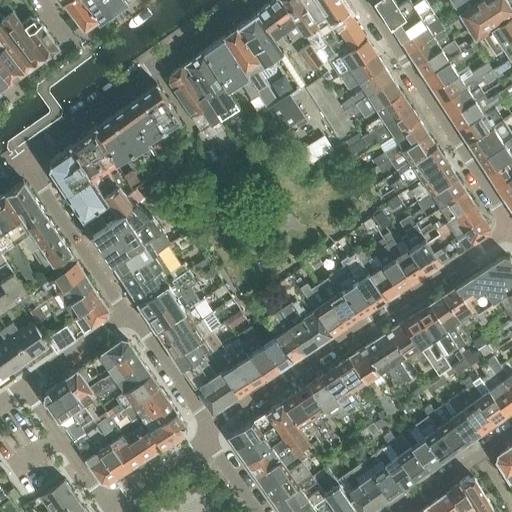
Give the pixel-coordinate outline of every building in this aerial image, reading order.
[(8,14),(3,18),(4,18),(2,19),(36,63),(46,56),(29,32),(22,22),(6,0),(4,0),(0,4),(8,14)] [(86,0),(68,0),(64,3),(84,29),(100,18),(86,0)] [(86,0),(100,18),(124,0),(86,0)] [(285,28),(299,49),(310,42),(282,0),(271,0),(268,3),(285,28)] [(282,0),(310,42),(299,49),(304,57),(312,67),(316,64),(335,52),(301,0),(282,0)] [(317,0),(301,0),(335,52),(347,44),(317,0)] [(367,38),(349,11),(342,0),(317,0),(347,44),(350,49),(367,38)] [(396,0),(376,0),(391,23),(406,13),(396,0)] [(406,13),(391,23),(401,38),(425,22),(422,18),(435,9),(449,0),(418,0),(417,1),(416,0),(411,0),(415,6),(406,13)] [(450,0),(456,8),(468,0),(450,0)] [(474,0),(468,0),(456,8),(457,10),(461,16),(475,40),(483,35),(511,15),(511,6),(507,0),(478,0),(476,2),(474,0)] [(268,3),(257,11),(284,50),(285,52),(291,47),(280,32),(285,28),(268,3)] [(425,22),(401,38),(409,50),(435,33),(449,24),(461,16),(457,10),(442,20),(437,13),(437,12),(435,9),(422,18),(425,22)] [(257,11),(238,25),(266,67),(270,64),(268,60),(284,50),(257,11)] [(3,18),(0,13),(0,38),(5,46),(25,71),(36,63),(2,19),(4,18),(3,18)] [(29,32),(46,56),(59,47),(37,17),(31,15),(22,22),(29,32)] [(511,55),(511,15),(483,35),(495,54),(504,49),(510,57),(511,55)] [(435,33),(409,50),(416,62),(450,40),(445,32),(451,28),(449,24),(435,33)] [(273,79),(289,68),(282,56),(270,64),(266,67),(238,25),(222,36),(248,75),(250,78),(260,94),(268,106),(276,101),(260,76),(268,71),(273,79)] [(222,36),(203,50),(228,88),(248,75),(222,36)] [(0,38),(0,69),(9,82),(25,71),(5,46),(0,38)] [(335,52),(316,64),(317,65),(328,83),(341,75),(375,51),(367,38),(350,49),(347,44),(335,52)] [(450,40),(416,62),(424,74),(461,50),(454,38),(451,40),(450,40)] [(461,50),(424,74),(433,88),(459,71),(459,70),(454,64),(478,48),(473,41),(461,50)] [(203,50),(185,63),(221,118),(240,106),(228,88),(203,50)] [(375,51),(341,75),(349,88),(359,81),(384,65),(375,51)] [(492,69),(498,77),(503,74),(501,71),(511,64),(511,55),(510,57),(510,58),(494,68),(492,69)] [(459,71),(433,88),(442,101),(492,69),(494,68),(488,60),(473,71),(468,64),(459,70),(459,71)] [(169,80),(172,84),(172,85),(175,89),(193,116),(203,109),(212,123),(221,118),(185,63),(171,73),(169,80)] [(363,88),(341,103),(345,109),(393,78),(384,65),(359,81),(363,88)] [(9,82),(0,69),(0,88),(9,82)] [(442,101),(450,114),(476,98),(484,92),(479,85),(485,81),(487,85),(498,77),(492,69),(442,101)] [(322,75),(306,86),(313,97),(329,87),(322,75)] [(252,98),(260,94),(250,78),(243,83),(252,98)] [(393,78),(345,109),(350,116),(360,109),(364,115),(401,91),(393,78)] [(127,104),(148,139),(180,119),(157,83),(127,104)] [(329,87),(313,97),(338,136),(354,126),(329,87)] [(476,98),(450,114),(459,127),(496,104),(510,95),(509,94),(505,88),(480,104),(476,98)] [(366,127),(359,131),(362,136),(410,105),(401,91),(364,115),(369,122),(365,125),(366,127)] [(271,110),(277,121),(283,130),(305,116),(290,92),(276,101),(268,106),(267,107),(270,111),(271,110)] [(96,126),(114,158),(116,161),(150,143),(148,139),(127,104),(96,126)] [(504,117),(496,104),(459,127),(468,141),(504,117)] [(365,143),(370,140),(375,137),(380,143),(419,118),(410,105),(362,136),(363,137),(362,138),(365,143)] [(479,158),(511,136),(511,128),(504,117),(468,141),(479,158)] [(385,151),(373,158),(377,164),(389,156),(428,131),(419,118),(380,143),(385,151)] [(70,144),(70,145),(91,175),(117,215),(135,204),(118,184),(111,169),(114,167),(110,161),(114,158),(96,126),(78,139),(71,145),(70,144)] [(363,137),(362,136),(359,131),(346,140),(350,146),(362,138),(363,137)] [(397,170),(436,145),(436,144),(428,131),(389,156),(397,170)] [(511,153),(508,147),(511,144),(511,136),(479,158),(487,171),(511,155),(511,153)] [(436,145),(397,170),(402,176),(397,179),(401,187),(420,175),(421,176),(447,160),(436,144),(436,145)] [(51,158),(49,167),(49,168),(66,193),(91,175),(70,145),(51,158)] [(511,155),(487,171),(496,185),(511,174),(511,155)] [(422,178),(409,187),(418,200),(456,175),(457,175),(447,160),(421,176),(421,177),(422,178)] [(511,174),(496,185),(505,198),(511,193),(511,174)] [(91,175),(66,193),(83,218),(92,231),(117,215),(91,175)] [(456,175),(418,200),(426,213),(465,189),(456,175)] [(6,191),(32,229),(53,263),(72,250),(26,182),(25,183),(20,182),(20,181),(6,191)] [(426,213),(415,221),(419,228),(431,220),(436,227),(474,202),(465,189),(426,213)] [(53,263),(32,229),(6,191),(0,195),(0,218),(14,241),(22,235),(44,268),(53,263)] [(402,202),(397,194),(387,201),(392,209),(402,202)] [(148,215),(146,212),(137,202),(135,204),(117,215),(92,231),(102,246),(148,215)] [(474,202),(436,227),(440,233),(428,241),(433,249),(483,216),(474,202)] [(382,208),(373,215),(378,221),(387,215),(382,208)] [(407,233),(402,237),(425,273),(442,262),(441,261),(433,249),(428,241),(425,237),(419,228),(415,221),(411,213),(400,220),(405,230),(407,233)] [(162,228),(157,222),(154,224),(148,215),(102,246),(112,261),(162,228)] [(483,216),(433,249),(441,261),(448,257),(444,251),(460,240),(465,247),(489,231),(490,226),(483,216)] [(13,256),(12,257),(15,262),(33,289),(41,284),(23,256),(24,255),(14,241),(0,218),(0,249),(6,246),(13,256)] [(375,224),(368,228),(382,250),(376,254),(400,289),(412,281),(388,243),(375,224)] [(162,228),(112,261),(121,275),(147,257),(160,248),(171,242),(162,228)] [(425,273),(402,237),(401,237),(403,240),(397,243),(394,239),(388,243),(412,281),(425,273)] [(361,246),(355,250),(387,298),(400,289),(376,254),(369,258),(361,246)] [(169,262),(160,248),(147,257),(121,275),(129,288),(169,262)] [(355,250),(341,260),(355,280),(373,307),(387,298),(355,250)] [(503,255),(457,286),(466,299),(511,268),(511,260),(509,256),(504,255),(503,255)] [(318,256),(311,261),(316,267),(322,263),(318,256)] [(77,259),(50,277),(58,290),(85,272),(77,259)] [(0,280),(6,289),(0,293),(0,311),(29,292),(7,261),(0,265),(0,280)] [(188,268),(184,262),(174,268),(169,262),(129,288),(138,301),(157,289),(188,269),(188,268)] [(329,270),(333,277),(360,316),(373,307),(355,280),(348,285),(335,265),(329,270)] [(199,281),(196,276),(190,267),(188,268),(188,269),(157,289),(138,301),(138,302),(147,315),(187,289),(199,281)] [(511,268),(466,299),(475,312),(511,288),(511,268)] [(58,290),(46,299),(54,310),(86,289),(93,284),(85,272),(58,290)] [(333,277),(320,286),(328,298),(346,325),(360,316),(333,277)] [(307,282),(301,287),(315,309),(333,333),(346,325),(328,298),(321,303),(307,282)] [(54,310),(53,311),(57,318),(71,309),(75,315),(101,297),(93,284),(86,289),(54,310)] [(224,284),(214,290),(218,296),(228,290),(224,284)] [(457,286),(443,295),(459,320),(474,343),(487,334),(487,333),(483,326),(484,326),(475,312),(466,299),(457,286)] [(487,314),(503,303),(508,310),(511,307),(511,288),(475,312),(484,326),(488,323),(484,316),(487,314)] [(187,289),(147,315),(155,329),(156,329),(195,303),(198,301),(193,294),(191,296),(187,289)] [(453,323),(459,320),(443,295),(429,303),(459,347),(465,343),(453,323)] [(75,315),(75,316),(46,335),(57,349),(107,315),(107,314),(108,309),(108,308),(101,297),(75,315)] [(297,300),(292,303),(296,308),(319,342),(333,333),(315,309),(309,313),(303,305),(301,307),(297,300)] [(195,303),(156,329),(164,342),(203,316),(195,303)] [(429,303),(416,312),(433,336),(439,332),(451,350),(458,346),(458,348),(459,347),(429,303)] [(37,304),(30,309),(38,321),(45,317),(37,304)] [(511,307),(508,310),(511,315),(511,316),(488,332),(492,339),(511,326),(511,307)] [(283,314),(281,315),(306,351),(319,342),(296,308),(289,313),(288,311),(283,314)] [(280,309),(264,319),(275,335),(276,335),(292,360),(306,351),(281,315),(283,314),(280,309)] [(241,310),(226,320),(232,328),(247,318),(241,310)] [(416,312),(402,321),(428,357),(439,374),(452,366),(443,353),(437,357),(426,341),(433,336),(416,312)] [(173,355),(212,329),(203,316),(164,342),(173,355)] [(13,322),(6,327),(33,366),(53,352),(48,346),(49,345),(32,320),(18,330),(13,322)] [(402,321),(389,330),(412,364),(419,359),(421,362),(428,357),(402,321)] [(242,342),(249,353),(266,377),(280,368),(263,343),(251,324),(250,325),(251,326),(244,330),(249,338),(242,342)] [(511,326),(492,339),(497,346),(510,337),(511,339),(511,326)] [(0,331),(5,339),(0,342),(0,359),(14,379),(33,366),(6,327),(0,331)] [(212,329),(173,355),(182,369),(196,359),(209,351),(217,346),(221,343),(215,333),(217,331),(214,327),(212,329)] [(389,330),(376,339),(415,396),(428,387),(422,379),(412,364),(389,330)] [(487,334),(474,343),(478,349),(472,353),(468,347),(461,352),(465,357),(452,366),(457,373),(470,364),(471,365),(485,356),(484,356),(498,347),(497,346),(492,339),(488,332),(487,333),(487,334)] [(292,360),(276,335),(275,335),(273,337),(263,343),(280,368),(289,362),(292,360)] [(122,338),(91,360),(99,372),(107,366),(108,366),(134,348),(128,339),(122,338)] [(229,338),(222,342),(235,362),(236,361),(253,386),(266,377),(249,353),(242,342),(235,347),(229,338)] [(394,383),(389,386),(402,404),(415,396),(376,339),(362,347),(380,372),(387,368),(393,378),(391,379),(394,383)] [(217,346),(209,351),(213,357),(222,370),(239,395),(253,386),(236,361),(235,362),(229,365),(217,346)] [(373,377),(380,372),(362,347),(349,356),(366,381),(384,409),(388,414),(397,408),(388,394),(386,395),(373,377)] [(134,348),(108,366),(112,372),(103,378),(103,377),(91,385),(96,392),(142,360),(134,348)] [(216,374),(207,361),(213,357),(209,351),(196,359),(204,371),(209,379),(226,404),(239,395),(222,370),(216,374)] [(349,356),(335,365),(352,390),(353,390),(364,408),(372,404),(360,386),(366,381),(349,356)] [(0,388),(14,379),(0,359),(0,388)] [(197,376),(204,371),(196,359),(182,369),(195,388),(212,413),(226,404),(209,379),(202,383),(197,376)] [(497,360),(491,364),(511,393),(511,366),(507,359),(500,364),(497,360)] [(142,360),(96,392),(100,398),(120,384),(124,390),(150,372),(142,360)] [(487,374),(482,378),(506,413),(511,409),(511,393),(491,364),(489,361),(481,367),(484,372),(485,372),(487,374)] [(335,365),(322,374),(339,399),(352,390),(335,365)] [(90,399),(96,395),(78,369),(65,377),(94,418),(95,417),(93,414),(97,411),(95,409),(96,408),(90,399)] [(116,395),(120,402),(124,407),(158,383),(150,372),(124,390),(116,395)] [(322,374),(309,383),(331,415),(337,411),(341,416),(348,412),(339,399),(322,374)] [(506,413),(482,378),(481,378),(479,376),(472,380),(469,376),(463,380),(467,386),(494,423),(506,413)] [(65,377),(54,385),(73,412),(78,419),(83,426),(94,418),(65,377)] [(442,377),(428,387),(432,392),(445,382),(443,379),(442,377)] [(121,409),(125,415),(127,413),(132,420),(141,414),(167,396),(158,383),(124,407),(121,409)] [(324,420),(331,415),(309,383),(295,391),(333,446),(341,442),(331,427),(330,427),(324,420)] [(45,392),(44,397),(44,398),(65,428),(73,439),(85,429),(83,426),(78,419),(73,412),(54,385),(45,392)] [(467,386),(454,395),(480,432),(494,423),(467,386)] [(295,391),(282,400),(310,440),(311,442),(316,438),(326,451),(333,446),(295,391)] [(454,395),(442,404),(467,441),(480,432),(454,395)] [(143,424),(135,429),(137,432),(140,431),(142,433),(176,409),(167,396),(141,414),(146,422),(143,424)] [(282,400),(266,410),(275,424),(284,436),(289,442),(293,449),(298,455),(300,459),(307,454),(301,446),(310,440),(282,400)] [(430,404),(424,408),(428,414),(454,451),(467,441),(442,404),(441,404),(434,409),(430,404)] [(129,442),(141,459),(185,431),(184,430),(186,424),(186,423),(176,409),(142,433),(140,431),(137,432),(135,429),(125,436),(129,442)] [(384,409),(368,414),(373,421),(374,423),(384,417),(388,414),(384,409)] [(266,410),(228,435),(237,449),(263,432),(275,424),(266,410)] [(123,433),(110,414),(98,421),(100,423),(99,425),(128,468),(141,459),(129,442),(125,436),(123,433)] [(416,425),(423,436),(441,460),(454,451),(428,414),(415,423),(416,425)] [(384,417),(374,423),(378,429),(388,422),(384,417)] [(373,421),(367,425),(372,433),(378,429),(374,423),(373,421)] [(104,446),(99,449),(116,476),(128,468),(99,425),(87,433),(94,441),(99,438),(104,446)] [(408,428),(402,433),(411,445),(428,470),(441,460),(423,436),(416,425),(409,430),(408,428)] [(73,439),(86,458),(102,480),(108,481),(116,476),(99,449),(94,441),(87,433),(85,429),(73,439)] [(390,431),(383,435),(389,443),(398,455),(415,479),(428,470),(411,445),(402,433),(401,433),(395,438),(390,431)] [(263,432),(237,449),(246,462),(271,445),(263,432)] [(276,451),(289,442),(284,436),(271,445),(246,462),(256,475),(280,458),(276,451)] [(382,447),(376,452),(402,488),(415,479),(398,455),(389,443),(383,448),(382,447)] [(511,443),(498,454),(496,459),(496,460),(510,481),(511,485),(511,443)] [(289,470),(285,464),(298,455),(293,449),(280,458),(256,475),(265,488),(289,470)] [(376,452),(370,456),(363,461),(389,497),(402,488),(376,452)] [(294,477),(308,468),(303,461),(289,470),(265,488),(274,501),(298,483),(294,477)] [(363,461),(350,470),(376,507),(389,497),(363,461)] [(321,474),(331,488),(324,493),(337,511),(359,511),(337,479),(329,468),(321,474)] [(368,511),(376,507),(350,470),(337,479),(359,511),(368,511)] [(303,490),(317,481),(312,474),(298,483),(274,501),(281,511),(285,511),(308,496),(303,490)] [(468,475),(459,481),(475,507),(478,511),(484,511),(492,506),(478,483),(474,477),(468,475)] [(50,509),(44,511),(58,511),(78,498),(64,478),(40,495),(50,509)] [(476,511),(478,511),(475,507),(459,481),(448,489),(461,511),(476,511)] [(461,511),(448,489),(436,498),(445,511),(461,511)] [(308,496),(285,511),(313,511),(317,510),(317,509),(322,505),(318,499),(312,503),(308,496)] [(88,511),(78,498),(58,511),(88,511)] [(445,511),(436,498),(424,507),(427,511),(445,511)] [(8,500),(2,504),(7,511),(11,511),(15,510),(8,500)]
